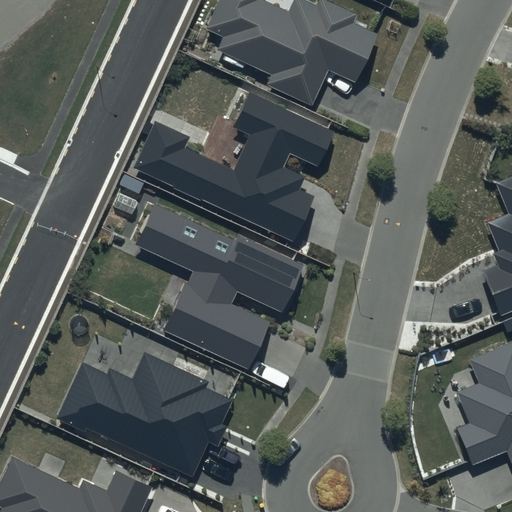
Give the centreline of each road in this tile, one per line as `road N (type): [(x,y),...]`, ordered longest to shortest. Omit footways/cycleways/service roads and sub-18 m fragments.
road 1 (residential): [(484,0),(421,149),(335,474)]
road 2 (residential): [(162,0),(65,210)]
road 3 (residential): [(65,210),(0,351)]
